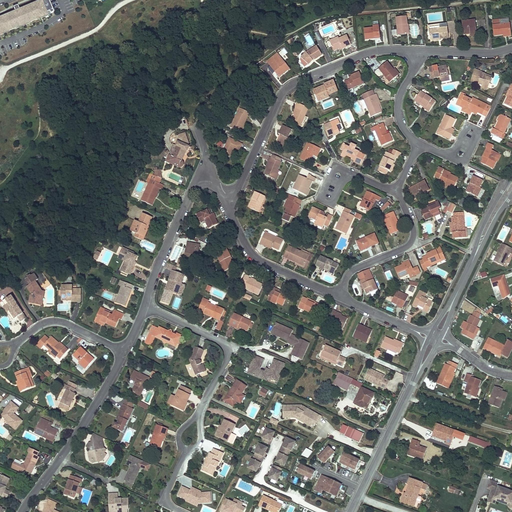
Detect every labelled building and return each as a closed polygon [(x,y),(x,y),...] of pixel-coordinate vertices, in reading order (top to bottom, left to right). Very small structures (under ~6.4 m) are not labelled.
[(36,17),(49,12),(50,14),(53,12),(48,0),(43,0),(45,3),(34,8),(33,6),(25,9),(25,8),(23,9),(23,11),(12,15),(12,13),(9,14),(10,15),(2,18),(3,20),(0,21),(0,32),(8,29),(9,31),(16,28),(15,26),(29,20),(30,22),(37,19),(36,17)] [(19,10),(17,6),(13,7),(15,12),(12,13),(12,15),(23,11),(23,9),(19,10)] [(407,34),(406,25),(407,25),(407,17),(410,17),(409,13),(406,14),(406,16),(396,17),(397,29),(398,35),(407,34)] [(16,29),(30,23),(30,22),(29,20),(15,26),(16,28),(16,29)] [(475,31),(475,29),(476,29),(475,20),(462,22),(463,34),(470,33),(470,36),(477,35),(476,30),(475,31)] [(511,34),(509,24),(493,26),(494,36),(504,35),(511,34)] [(380,37),(379,26),(374,26),(373,26),(373,28),(364,29),(365,40),(375,39),(375,37),(380,37)] [(449,38),(447,27),(429,30),(430,38),(440,37),(440,39),(449,38)] [(351,45),(347,35),(339,39),(338,37),(330,41),(334,51),(339,48),(340,50),(351,45)] [(322,55),(317,46),(306,53),(301,58),(309,65),(313,60),(312,59),(314,58),(314,59),(315,60),(322,55)] [(289,69),(278,54),(267,61),(279,76),(289,69)] [(398,76),(393,70),(387,62),(379,69),(390,82),(398,76)] [(449,77),(447,68),(438,69),(438,68),(438,66),(429,68),(431,79),(439,77),(440,79),(449,77)] [(487,90),(491,79),(482,75),(482,74),(483,72),(475,69),(472,78),(475,80),(474,82),(482,85),(481,88),(487,90)] [(348,91),(364,83),(359,72),(351,76),(351,77),(352,79),(350,80),(344,82),(348,91)] [(328,95),(338,91),(333,81),(324,85),(324,86),(325,87),(322,88),(322,87),(314,90),(317,98),(324,96),(325,98),(329,96),(328,95)] [(382,112),(379,105),(376,99),(378,98),(376,94),(374,95),(372,91),(362,95),(365,99),(364,100),(368,108),(371,117),(382,112)] [(429,112),(436,102),(421,91),(418,96),(420,97),(417,101),(425,105),(424,107),(423,108),(429,112)] [(486,117),(491,107),(473,98),(472,100),(463,95),(464,94),(462,93),(459,99),(463,101),(460,106),(463,108),(462,111),(470,115),(472,111),(472,110),(478,112),(486,117)] [(425,105),(417,101),(420,97),(418,96),(415,101),(424,107),(425,105)] [(300,126),(308,108),(297,103),(295,108),(296,109),(297,109),(295,115),(292,122),(300,126)] [(244,124),(248,117),(249,117),(251,114),(240,108),(230,128),(240,132),(244,124)] [(450,134),(453,129),(451,128),(450,128),(451,126),(452,126),(455,119),(446,115),(437,133),(450,139),(452,135),(450,134)] [(504,134),(511,119),(502,115),(498,121),(495,129),(493,129),(491,133),(503,139),(505,134),(504,134)] [(339,132),(337,125),(340,124),(338,119),(323,125),(328,137),(333,135),(339,132)] [(392,141),(389,133),(387,134),(386,135),(383,127),(384,127),(383,123),(371,128),(372,132),(375,130),(382,145),(392,141)] [(286,146),(290,138),(289,138),(292,130),(282,126),(279,134),(280,135),(276,143),(284,147),(286,146)] [(181,161),(186,151),(187,151),(189,147),(187,146),(188,143),(185,133),(176,136),(178,142),(176,146),(177,147),(172,157),(169,155),(169,156),(167,162),(179,167),(180,168),(182,167),(182,166),(183,165),(183,164),(182,162),(181,161)] [(230,157),(233,149),(238,152),(242,145),(230,138),(222,153),(230,157)] [(317,157),(321,149),(307,143),(300,159),(308,162),(312,154),(313,155),(317,157)] [(498,161),(501,155),(491,150),(494,146),(488,143),(486,147),(487,148),(483,156),(484,157),(483,159),(481,163),(490,167),(494,159),(497,160),(498,161)] [(361,165),(366,155),(358,151),(355,150),(355,149),(356,147),(351,145),(350,146),(349,150),(344,149),(346,145),(343,144),(340,149),(343,150),(341,155),(346,157),(347,155),(352,158),(355,159),(354,160),(354,161),(356,162),(361,164),(361,165)] [(172,157),(177,147),(176,146),(174,145),(169,155),(172,157)] [(393,164),(396,157),(398,158),(400,152),(394,150),(391,154),(386,152),(380,167),(383,168),(381,172),(385,174),(387,170),(390,171),(393,164)] [(278,170),(281,162),(280,162),(281,159),(273,155),(271,158),(270,157),(268,161),(269,162),(270,162),(267,169),(264,175),(274,179),(278,170)] [(456,182),(458,178),(450,174),(444,171),(444,170),(439,167),(435,177),(439,179),(439,181),(447,185),(454,188),(456,182)] [(155,197),(159,188),(162,189),(164,185),(159,183),(161,178),(160,178),(154,175),(151,174),(147,183),(149,184),(141,201),(150,205),(154,197),(155,197)] [(308,189),(312,181),(314,182),(316,178),(309,175),(307,179),(300,175),(294,189),(304,194),(307,188),(308,189)] [(482,188),(480,188),(483,181),(473,176),(470,183),(472,184),(468,192),(478,197),(482,188)] [(422,194),(430,190),(425,181),(417,185),(418,186),(409,190),(413,198),(422,194)] [(369,212),(375,200),(379,201),(380,197),(367,191),(364,200),(365,200),(364,202),(363,201),(360,207),(365,209),(365,210),(369,212)] [(259,212),(266,197),(255,192),(252,199),(254,200),(250,208),(259,212)] [(298,210),(299,208),(301,206),(300,205),(297,204),(299,199),(291,196),(289,201),(290,201),(287,208),(282,219),(289,222),(292,217),(295,218),(298,210)] [(432,215),(440,212),(439,209),(441,208),(438,201),(428,206),(429,208),(428,208),(421,211),(425,220),(433,217),(432,215)] [(452,213),(456,205),(451,203),(447,211),(452,213)] [(329,226),(333,217),(328,215),(327,218),(324,217),(322,216),(324,212),(313,207),(308,217),(316,220),(314,224),(323,228),(324,224),(329,226)] [(218,224),(215,217),(214,214),(211,215),(210,215),(207,211),(202,213),(202,212),(197,214),(201,223),(205,221),(209,228),(218,224)] [(340,223),(337,230),(346,234),(354,216),(350,214),(344,211),(339,222),(340,223)] [(400,231),(396,222),(394,216),(395,216),(393,212),(386,215),(388,219),(385,220),(391,235),(400,231)] [(464,228),(463,213),(453,213),(454,217),(452,218),(452,222),(454,222),(454,227),(452,227),(453,233),(453,238),(465,238),(464,228)] [(144,230),(146,226),(148,227),(152,218),(143,214),(139,222),(135,221),(133,226),(135,227),(133,231),(136,233),(143,236),(145,231),(144,230)] [(294,233),(298,224),(294,222),(290,232),(294,233)] [(143,240),(149,227),(148,227),(146,226),(144,230),(145,231),(143,236),(136,233),(135,236),(143,240)] [(279,250),(283,240),(268,233),(266,238),(263,237),(260,244),(266,246),(267,245),(272,247),(279,250)] [(370,247),(379,243),(375,234),(357,241),(361,251),(368,248),(367,247),(369,246),(370,247)] [(197,260),(199,245),(191,243),(190,248),(188,247),(186,258),(197,260)] [(503,266),(510,253),(511,254),(511,253),(511,248),(502,244),(494,261),(503,266)] [(304,266),(309,255),(301,252),(291,247),(291,248),(289,247),(284,257),(296,262),(304,266)] [(133,266),(135,262),(137,257),(133,255),(129,253),(130,251),(123,248),(120,255),(127,258),(125,261),(121,270),(131,274),(134,266),(133,266)] [(234,266),(231,259),(229,257),(231,256),(226,248),(216,254),(220,262),(225,271),(234,266)] [(431,264),(445,258),(441,248),(431,252),(427,254),(427,255),(422,258),(423,260),(420,261),(423,269),(426,268),(432,265),(431,264)] [(313,255),(302,250),(301,252),(309,255),(304,266),(296,262),(296,264),(306,269),(313,255)] [(336,270),(339,265),(320,256),(316,266),(324,270),(325,268),(327,268),(327,269),(335,273),(336,270)] [(420,272),(418,267),(413,269),(410,262),(403,265),(395,268),(399,278),(409,274),(410,277),(419,274),(420,272)] [(175,273),(177,267),(167,263),(165,268),(172,273),(173,272),(175,273)] [(178,295),(181,285),(184,276),(175,273),(173,272),(172,273),(169,281),(171,281),(169,285),(168,285),(162,303),(168,305),(173,293),(178,295)] [(39,304),(42,291),(36,282),(38,280),(34,274),(31,276),(30,275),(27,277),(28,278),(26,280),(30,285),(27,287),(32,295),(31,295),(29,302),(39,304)] [(258,295),(263,285),(257,282),(251,279),(249,278),(249,277),(245,275),(241,284),(245,285),(244,288),(258,295)] [(510,294),(504,275),(491,279),(494,287),(499,286),(503,300),(510,294)] [(378,290),(372,276),(360,281),(361,285),(363,284),(365,289),(367,294),(378,290)] [(128,297),(128,296),(129,296),(133,285),(120,281),(118,285),(121,287),(115,302),(125,306),(128,298),(128,297)] [(81,302),(81,289),(72,289),(72,286),(62,286),(62,298),(68,298),(70,298),(70,296),(72,297),(72,300),(72,302),(81,302)] [(402,309),(408,296),(397,291),(391,302),(397,305),(399,306),(398,307),(402,309)] [(428,313),(433,303),(425,299),(426,294),(419,291),(412,305),(417,307),(418,305),(424,308),(423,310),(428,313)] [(283,306),(287,296),(281,293),(280,294),(275,292),(275,293),(271,292),(267,300),(276,304),(276,303),(283,306)] [(17,306),(16,306),(15,305),(16,303),(11,296),(3,302),(0,304),(0,303),(0,304),(3,308),(4,307),(8,313),(10,311),(15,319),(18,317),(21,322),(26,319),(17,306)] [(314,314),(319,304),(315,302),(314,304),(306,300),(307,299),(303,297),(298,307),(314,314)] [(221,318),(224,311),(224,310),(208,303),(209,301),(203,299),(199,307),(204,310),(203,312),(213,316),(212,317),(219,320),(220,321),(220,320),(221,318)] [(122,320),(124,315),(114,310),(112,315),(109,314),(100,310),(95,320),(103,323),(104,322),(105,323),(115,328),(119,319),(122,320)] [(342,330),(347,318),(341,316),(336,313),(336,312),(333,310),(327,323),(342,330)] [(477,327),(480,320),(478,319),(481,314),(475,311),(473,316),(471,315),(467,322),(464,321),(460,328),(464,329),(461,334),(473,340),(479,328),(477,327)] [(252,321),(234,314),(229,325),(237,328),(238,326),(240,327),(248,331),(249,328),(251,323),(252,321)] [(220,331),(224,322),(220,320),(220,321),(219,320),(216,329),(220,331)] [(309,343),(291,335),(293,331),(276,323),(272,331),(281,336),(281,337),(288,341),(287,342),(295,346),(297,347),(293,356),(301,360),(309,343)] [(369,337),(372,331),(358,325),(353,336),(364,342),(367,336),(369,337)] [(172,335),(167,333),(166,330),(159,327),(159,328),(153,326),(149,334),(152,336),(152,334),(155,336),(155,337),(163,341),(164,340),(168,341),(167,343),(178,348),(179,345),(177,344),(181,336),(181,335),(177,333),(176,335),(175,334),(172,335)] [(151,346),(155,337),(155,336),(152,334),(152,336),(149,334),(145,343),(151,346)] [(68,350),(65,347),(64,348),(58,343),(51,337),(49,340),(45,336),(37,345),(41,349),(44,345),(50,350),(57,356),(60,359),(68,350)] [(400,353),(404,344),(400,342),(400,343),(394,341),(386,337),(381,347),(396,353),(396,352),(400,353)] [(508,358),(511,349),(511,342),(508,341),(505,346),(489,338),(483,349),(491,353),(492,352),(493,352),(492,353),(500,357),(501,355),(508,358)] [(343,366),(346,359),(339,356),(341,352),(335,350),(335,351),(331,350),(332,348),(326,345),(321,355),(336,362),(336,363),(343,366)] [(86,369),(93,361),(86,355),(88,353),(81,347),(73,355),(80,361),(79,363),(86,369)] [(200,365),(200,364),(201,363),(201,362),(201,361),(200,360),(204,350),(195,347),(190,360),(196,375),(203,372),(200,365)] [(57,356),(50,350),(48,351),(55,358),(57,356)] [(336,362),(321,355),(320,358),(336,365),(336,363),(336,362)] [(276,380),(280,371),(281,372),(284,364),(274,360),(270,369),(266,368),(265,371),(261,370),(264,360),(254,356),(251,364),(253,365),(250,374),(267,380),(268,377),(276,380)] [(453,373),(457,365),(450,361),(448,365),(446,364),(439,379),(449,383),(453,373)] [(28,378),(31,377),(32,377),(28,368),(15,373),(18,381),(22,391),(32,387),(28,378)] [(386,389),(389,381),(383,379),(384,376),(381,374),(380,375),(374,373),(375,372),(369,369),(364,379),(386,389)] [(140,396),(146,384),(149,377),(134,371),(131,379),(136,382),(132,392),(140,396)] [(351,384),(347,382),(349,377),(339,373),(333,384),(348,391),(351,384)] [(475,397),(478,388),(481,380),(471,377),(471,375),(467,374),(465,381),(469,383),(465,393),(475,397)] [(361,388),(363,384),(349,377),(347,382),(351,384),(361,388)] [(447,387),(449,383),(439,379),(437,383),(447,387)] [(233,407),(247,386),(237,380),(233,387),(234,388),(229,396),(227,395),(224,401),(233,407)] [(69,407),(75,394),(74,393),(75,389),(68,386),(67,385),(65,389),(67,390),(61,403),(69,407)] [(182,410),(186,402),(187,402),(190,395),(189,395),(188,394),(190,390),(182,386),(180,391),(179,390),(176,397),(172,405),(182,410)] [(502,400),(505,392),(502,391),(498,389),(499,388),(495,386),(488,404),(499,408),(502,400)] [(370,403),(374,393),(361,388),(354,403),(366,408),(368,402),(370,403)] [(131,408),(134,403),(126,400),(123,405),(131,408)] [(149,407),(139,401),(137,405),(145,409),(147,410),(149,407)] [(22,421),(13,414),(18,408),(11,402),(7,408),(7,409),(4,412),(2,416),(5,419),(9,422),(8,423),(15,429),(22,421)] [(123,432),(133,409),(131,408),(123,405),(123,404),(118,416),(120,417),(119,420),(117,424),(115,423),(113,427),(123,432)] [(320,416),(301,405),(300,408),(296,406),(283,406),(283,418),(291,418),(291,416),(295,416),(296,415),(298,417),(299,415),(301,417),(300,418),(305,420),(304,423),(313,428),(315,423),(320,416)] [(54,441),(58,431),(51,428),(48,426),(50,422),(41,418),(35,433),(36,434),(43,437),(46,438),(47,437),(54,441)] [(231,433),(235,425),(224,420),(221,426),(220,429),(219,428),(215,436),(223,440),(226,435),(228,436),(230,433),(231,433)] [(463,440),(465,435),(437,424),(434,431),(437,432),(435,437),(442,439),(443,438),(444,438),(444,440),(447,441),(446,444),(450,445),(453,437),(463,440)] [(165,438),(168,429),(161,427),(158,426),(157,425),(150,444),(160,447),(162,441),(164,437),(165,438)] [(345,435),(348,427),(343,425),(340,433),(345,435)] [(359,443),(364,434),(349,427),(348,427),(345,435),(344,436),(359,443)] [(272,437),(274,432),(266,428),(262,437),(263,437),(261,441),(268,444),(270,441),(272,437)] [(106,454),(104,453),(106,450),(104,448),(102,440),(103,438),(94,433),(91,440),(92,441),(91,442),(89,443),(86,447),(91,450),(88,453),(89,458),(92,460),(99,459),(102,460),(106,454)] [(232,444),(236,436),(231,433),(230,433),(228,436),(226,435),(223,440),(232,444)] [(488,443),(470,436),(468,441),(487,448),(488,443)] [(288,457),(290,450),(291,451),(295,442),(287,438),(285,443),(283,447),(280,454),(280,453),(278,457),(277,460),(285,464),(288,457)] [(423,459),(426,449),(419,446),(420,443),(413,440),(408,454),(413,456),(414,454),(415,454),(415,456),(416,456),(423,459)] [(265,452),(267,448),(259,444),(256,450),(264,454),(265,452)] [(318,458),(324,464),(335,452),(329,447),(318,458)] [(31,473),(39,457),(37,456),(39,452),(30,448),(28,452),(29,453),(24,464),(21,466),(13,462),(11,468),(23,473),(24,470),(31,473)] [(216,467),(223,453),(213,448),(211,453),(210,453),(208,458),(209,458),(207,463),(206,462),(202,470),(212,475),(216,467)] [(302,455),(308,459),(312,451),(306,448),(302,455)] [(258,467),(260,463),(263,456),(263,457),(264,454),(256,450),(255,453),(256,453),(253,460),(252,459),(248,468),(256,472),(258,467)] [(344,453),(339,462),(355,470),(360,460),(344,453)] [(150,465),(130,456),(126,464),(130,467),(128,472),(129,472),(125,481),(126,481),(132,484),(136,476),(135,474),(138,467),(141,467),(148,470),(150,465)] [(297,472),(312,479),(315,472),(301,465),(297,472)] [(277,481),(281,473),(280,472),(282,469),(275,466),(273,469),(271,473),(269,477),(277,481)] [(341,476),(344,470),(339,467),(335,473),(341,476)] [(10,492),(5,489),(3,489),(6,482),(4,481),(5,477),(0,474),(0,495),(7,499),(10,492)] [(76,493),(78,487),(79,483),(81,484),(82,479),(71,475),(67,488),(68,488),(67,490),(66,489),(64,495),(74,498),(76,493)] [(323,491),(336,496),(341,484),(322,475),(314,491),(322,494),(323,491)] [(418,496),(420,488),(425,490),(427,485),(410,478),(408,484),(409,485),(405,496),(403,496),(401,502),(414,507),(414,506),(415,502),(418,496)] [(511,491),(497,486),(498,483),(490,481),(487,488),(492,490),(493,490),(492,492),(491,492),(489,498),(494,500),(495,498),(500,499),(501,498),(506,500),(505,501),(511,503),(511,504),(511,491)] [(291,486),(289,492),(304,498),(307,492),(291,486)] [(211,502),(210,492),(200,493),(198,492),(198,493),(196,492),(196,491),(191,489),(190,491),(182,487),(178,496),(186,499),(187,499),(187,498),(199,503),(211,502)] [(129,508),(128,498),(121,498),(121,501),(118,501),(118,499),(114,499),(114,493),(109,494),(109,510),(116,510),(116,511),(127,511),(127,508),(129,508)] [(271,511),(278,511),(281,507),(276,504),(277,502),(263,496),(258,506),(268,510),(269,509),(272,511),(271,511)] [(199,503),(187,498),(187,499),(186,499),(186,501),(197,506),(199,503)] [(495,504),(496,501),(507,505),(511,509),(511,508),(511,504),(511,503),(505,501),(506,500),(501,498),(500,499),(495,498),(494,500),(489,498),(488,502),(495,504)] [(243,511),(246,508),(242,507),(237,505),(238,502),(234,500),(233,502),(226,499),(220,511),(222,511),(229,511),(230,511),(243,511)] [(57,511),(53,510),(55,506),(47,503),(43,511),(57,511)]
